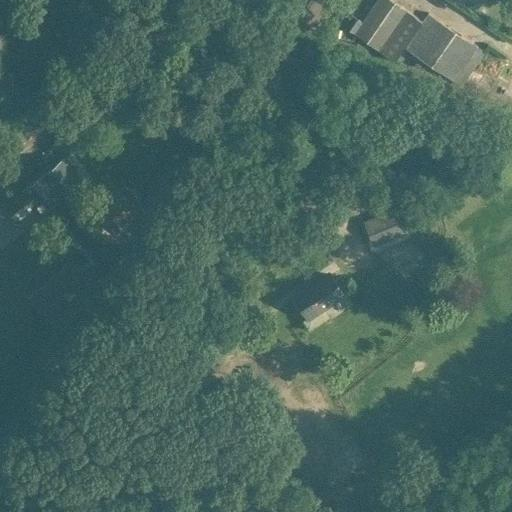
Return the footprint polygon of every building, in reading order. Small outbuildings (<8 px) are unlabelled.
[(395,61),(407,45),(462,84),(485,52),(477,46),(429,14),(423,22),(391,0),(378,0),(355,34),(395,61)] [(351,14),(343,25),(354,33),(362,22),(351,14)] [(314,86),(301,77),(287,100),(300,108),(314,86)] [(46,171),(72,204),(79,199),(71,189),(80,182),(71,170),(75,166),(67,156),(63,159),(62,159),(46,171)] [(52,204),(60,214),(72,204),(46,171),(24,189),(25,190),(6,205),(18,220),(36,205),(42,212),(52,204)] [(354,179),(346,193),(370,205),(377,191),(354,179)] [(133,192),(108,212),(119,225),(144,205),(133,192)] [(364,220),(374,246),(408,233),(399,207),(364,220)] [(278,216),(269,227),(283,238),(292,226),(278,216)] [(16,263),(39,248),(29,231),(5,245),(16,263)] [(296,294),(310,316),(342,295),(328,274),(296,294)]
